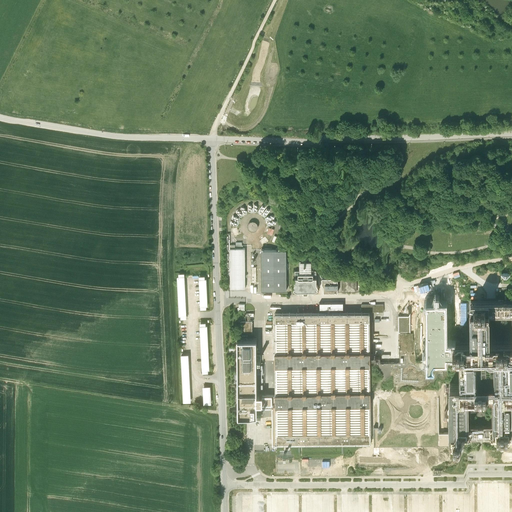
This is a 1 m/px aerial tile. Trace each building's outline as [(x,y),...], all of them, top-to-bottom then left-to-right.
[(238,203),(242,209),(249,204),(245,198),(238,203)] [(232,215),(238,218),(242,210),(235,207),(232,215)] [(248,218),(248,220),(248,221),(249,223),(250,224),(252,225),(253,225),(255,224),(256,223),(257,222),(258,220),(258,219),(257,217),(256,216),(255,215),(253,215),(252,215),(250,215),(249,216),(248,218)] [(233,222),(236,229),(241,227),(238,220),(233,222)] [(231,242),(230,242),(230,274),(230,281),(245,281),(245,242),(243,242),(236,242),(235,242),(231,242)] [(286,243),(261,243),(262,283),(287,282),(286,243)] [(299,264),(295,264),(295,277),(292,282),(297,284),(314,284),(319,281),(317,277),(316,264),(312,264),(311,254),(299,254),(299,264)] [(338,270),(322,270),(322,276),(324,279),(324,285),(338,285),(338,270)] [(357,270),(342,270),(342,285),(357,284),(357,270)] [(181,310),(187,310),(185,271),(180,272),(178,272),(180,310),(181,310)] [(208,274),(206,274),(200,274),(201,300),(208,300),(209,300),(208,274)] [(344,294),(320,295),(320,301),(326,301),(327,304),(330,304),(330,301),(344,301),(344,298),(344,294)] [(511,300),(491,301),(470,301),(470,309),(470,313),(470,342),(459,342),(449,342),(449,354),(459,354),(459,383),(449,383),(449,395),(449,424),(449,427),(450,436),(468,436),(481,436),(494,436),(511,435),(511,300)] [(426,302),(427,361),(445,361),(445,354),(449,354),(449,342),(445,342),(444,301),(426,302)] [(276,397),(276,436),(371,435),(371,396),(371,392),(371,384),(370,356),(370,343),(370,304),(367,304),(330,304),(327,304),(275,305),(275,343),(276,356),(276,384),(276,397)] [(410,308),(399,308),(399,324),(410,324),(410,308)] [(242,310),(242,326),(253,326),(253,313),(246,313),(246,310),(242,310)] [(207,320),(201,320),(203,364),(209,363),(211,363),(209,319),(207,320)] [(257,331),(238,331),(239,409),(258,409),(258,408),(259,408),(263,408),(263,400),(259,400),(258,400),(258,396),(273,395),(273,386),(258,387),(258,352),(264,352),(264,347),(258,347),(257,331)] [(190,348),(183,349),(185,395),(192,395),(190,348)] [(394,365),(394,378),(426,377),(426,365),(394,365)] [(212,397),(212,380),(204,380),(205,397),(212,397)] [(449,424),(439,424),(383,424),(383,418),(379,418),(374,418),(374,437),(450,436),(449,427),(449,424)]
